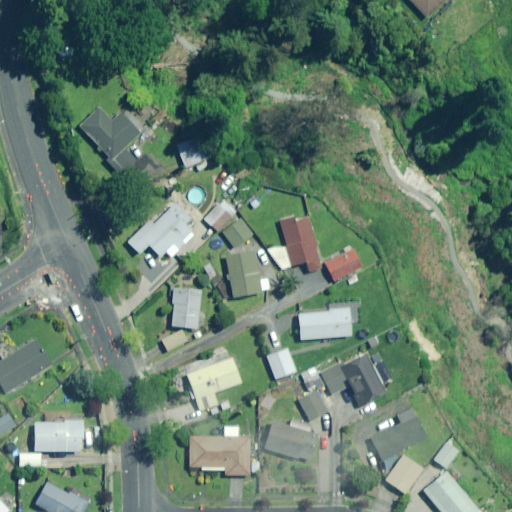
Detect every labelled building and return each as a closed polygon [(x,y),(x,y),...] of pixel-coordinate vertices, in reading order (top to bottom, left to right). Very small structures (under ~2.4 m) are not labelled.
[(405,0),(426,20),(446,0),(405,0)] [(148,131),(116,93),(75,127),(118,177),(137,161),(127,149),(148,131)] [(186,139),(172,145),(182,168),(196,162),(186,139)] [(139,256),(148,248),(158,259),(166,252),(171,258),(193,237),(184,227),(191,221),(184,213),(172,200),(126,242),(139,256)] [(234,216),(218,202),(202,220),(217,234),(234,216)] [(267,252),(277,270),(304,264),(306,273),(317,271),(304,215),(280,221),(287,247),(267,252)] [(250,236),(237,220),(221,234),(234,250),(250,236)] [(254,253),(226,257),(232,299),(269,293),(266,279),(258,280),(254,253)] [(350,253),(323,265),(330,281),(357,270),(350,253)] [(200,291),(172,288),(169,329),(197,331),(200,291)] [(349,338),(348,326),(358,325),(357,310),(347,311),(298,314),(300,341),(349,338)] [(186,346),(180,331),(159,341),(166,355),(186,346)] [(51,368),(33,341),(0,362),(0,389),(5,397),(51,368)] [(288,351),(266,358),(273,380),(296,373),(288,351)] [(383,406),(364,357),(319,375),(328,398),(348,390),(358,416),(383,406)] [(200,414),(207,410),(211,418),(220,414),(217,406),(212,396),(240,384),(230,360),(185,379),(200,414)] [(314,370),(299,377),(306,392),(314,388),(310,380),(317,377),(314,370)] [(317,394),(298,403),(308,425),(327,416),(317,394)] [(425,443),(414,419),(408,406),(392,413),(399,426),(370,440),(381,463),(425,443)] [(0,435),(14,426),(6,413),(0,416),(0,435)] [(33,452),(80,453),(80,441),(84,441),(84,423),(63,422),(63,425),(34,424),(33,452)] [(290,423),(289,428),(270,424),(264,451),(311,461),(317,434),(308,432),(309,428),(290,423)] [(251,478),(251,473),(259,473),(259,464),(251,463),(251,440),(240,440),(240,429),(224,428),(224,439),(189,438),(188,469),(201,469),(200,473),(223,473),(223,477),(251,478)] [(455,455),(442,445),(430,461),(443,471),(455,455)] [(40,456),(18,456),(18,468),(40,468),(40,456)] [(424,474),(402,457),(383,483),(405,499),(424,474)] [(478,511),(446,472),(422,492),(438,511),(478,511)] [(45,511),(80,511),(85,504),(45,483),(33,506),(45,511)] [(0,502),(0,511),(8,511),(9,511),(0,502)]
